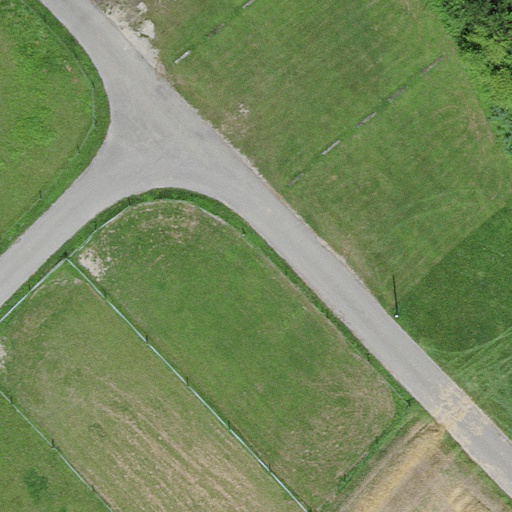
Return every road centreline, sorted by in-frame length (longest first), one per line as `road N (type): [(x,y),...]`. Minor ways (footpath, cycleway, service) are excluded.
road 1 (track): [(61,0),(511,475)]
road 2 (track): [(175,118),(0,287)]
